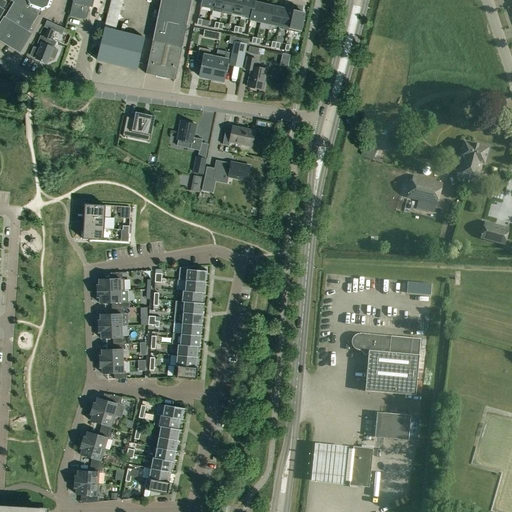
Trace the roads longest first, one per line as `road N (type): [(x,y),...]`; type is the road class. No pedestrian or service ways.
road 1 (residential): [(320,121),(46,80),(0,61)]
road 2 (residential): [(213,397),(241,262),(208,250),(86,269)]
road 3 (secondary): [(291,435),(310,219)]
road 4 (track): [(307,260),(511,270)]
road 5 (residential): [(0,464),(9,321)]
road 6 (residential): [(191,508),(60,510)]
road 7 (residential): [(60,510),(62,472),(88,384)]
road 8 (secondary): [(334,125),(365,0)]
road 9 (residential): [(88,384),(213,397)]
road 10 (residential): [(9,321),(15,211),(0,210)]
road 11 (secondary): [(350,0),(320,121)]
